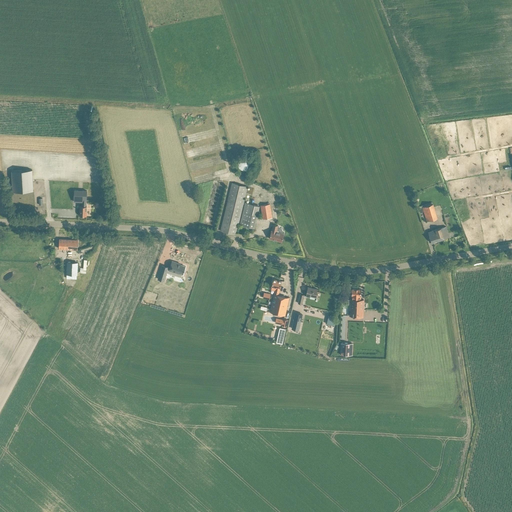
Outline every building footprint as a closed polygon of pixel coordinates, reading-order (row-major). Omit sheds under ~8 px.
[(237,161),(237,162),(237,164),(238,165),(238,166),(239,167),(240,168),(241,169),(242,170),(244,170),(245,170),(246,170),(248,170),(249,169),(250,168),(251,167),(252,166),(253,165),(253,164),(253,162),(253,161),(253,159),(252,158),(251,157),(250,156),(249,155),(248,155),(246,154),(245,154),(244,154),(242,155),(241,155),(240,156),(239,157),(238,158),(238,159),(237,161)] [(33,190),(32,170),(12,171),(13,191),(33,190)] [(222,226),(221,230),(236,234),(243,204),(247,186),(232,183),(228,200),(222,226)] [(86,215),(87,206),(86,206),(87,190),(75,190),(74,201),(82,202),(82,206),(80,206),(80,215),(86,215)] [(245,202),(241,219),(240,224),(247,226),(246,228),(249,229),(250,226),(254,227),(259,206),(245,202)] [(270,204),(261,205),(263,219),(272,218),(270,204)] [(423,207),(427,221),(437,218),(433,204),(423,207)] [(278,228),(277,228),(278,225),(273,224),(272,230),(271,230),(269,238),(282,241),(284,233),(280,232),(280,231),(280,230),(279,229),(278,228)] [(449,237),(448,232),(446,226),(428,232),(432,243),(449,237)] [(59,239),(59,244),(59,248),(78,249),(78,240),(59,239)] [(163,265),(158,279),(164,281),(167,272),(180,276),(181,273),(183,274),(184,271),(185,272),(186,268),(185,268),(186,266),(180,264),(178,263),(172,261),(169,270),(168,269),(168,267),(163,265)] [(78,262),(67,262),(66,274),(77,275),(78,262)] [(280,288),(282,281),(273,279),(272,286),(277,287),(275,294),(278,295),(280,288)] [(412,287),(408,287),(410,298),(420,297),(420,294),(428,292),(427,287),(424,288),(423,285),(419,285),(419,284),(411,286),(412,287)] [(308,287),(307,292),(306,296),(309,297),(310,295),(316,296),(317,289),(308,287)] [(352,288),(351,298),(361,299),(361,289),(352,288)] [(285,315),(289,297),(278,295),(275,294),(271,312),(285,315)] [(351,298),(350,316),(363,316),(363,307),(363,304),(364,299),(361,299),(351,298)] [(296,312),(292,329),(298,330),(302,314),(296,312)] [(286,329),(280,328),(277,343),(283,345),(286,329)] [(341,343),(340,355),(350,355),(351,343),(341,343)]
